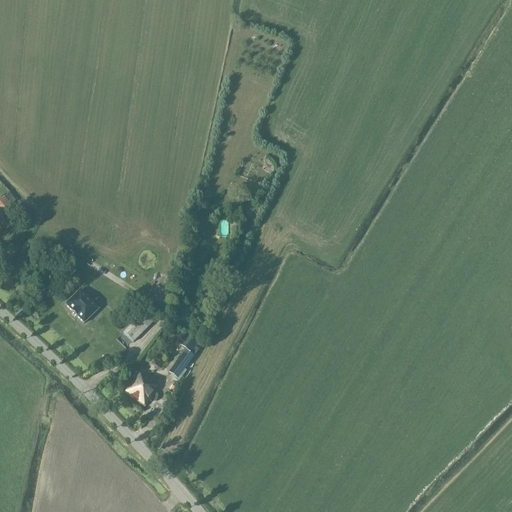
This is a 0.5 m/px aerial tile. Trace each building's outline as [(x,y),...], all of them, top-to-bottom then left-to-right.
[(252,164),(247,177),(254,179),(258,166),(252,164)] [(0,210),(3,213),(11,206),(4,197),(2,199),(0,197),(0,210)] [(227,222),(219,221),(218,232),(227,233),(227,222)] [(99,309),(80,290),(66,304),(65,305),(66,306),(66,305),(72,311),(72,312),(77,317),(77,316),(83,323),(84,324),(85,323),(99,309)] [(138,319),(123,334),(133,343),(148,328),(138,319)] [(179,345),(185,350),(191,354),(199,344),(187,335),(179,345)] [(194,356),(191,354),(185,350),(168,373),(179,381),(186,371),(184,370),(194,356)] [(138,371),(123,392),(144,407),(159,388),(153,384),(154,382),(138,371)]
